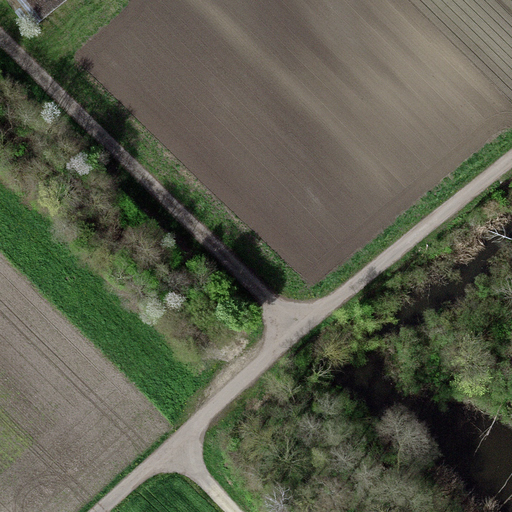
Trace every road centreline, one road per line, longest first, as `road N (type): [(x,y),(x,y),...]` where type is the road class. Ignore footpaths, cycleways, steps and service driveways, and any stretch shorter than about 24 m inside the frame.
road 1 (track): [(511,143),(296,331),(108,511)]
road 2 (track): [(296,331),(0,35)]
